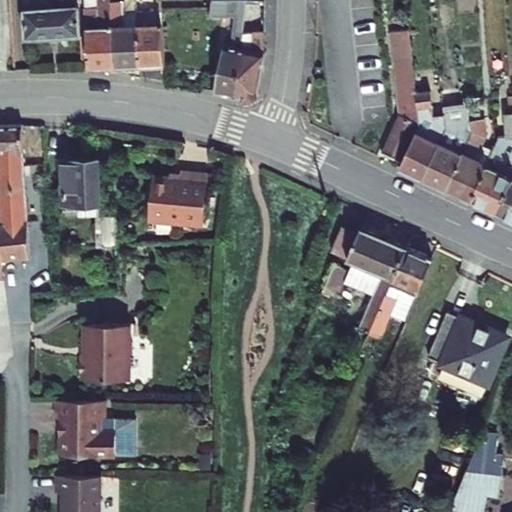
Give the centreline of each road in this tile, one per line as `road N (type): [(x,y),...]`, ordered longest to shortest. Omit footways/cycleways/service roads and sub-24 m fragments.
road 1 (tertiary): [(270,140),(142,105),(0,98)]
road 2 (tertiary): [(511,249),(270,140)]
road 3 (residential): [(0,333),(18,333),(18,511)]
road 4 (residential): [(270,140),(285,87),(291,0)]
